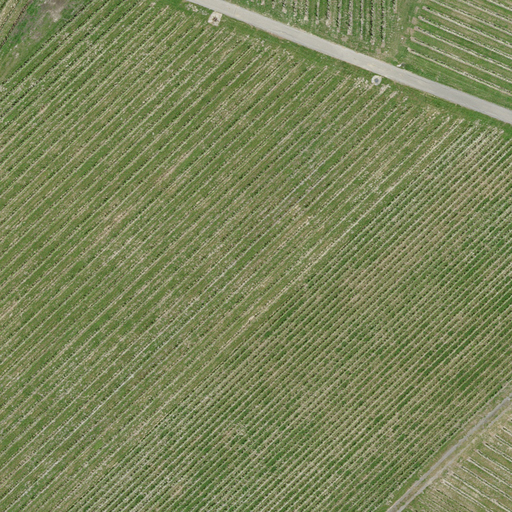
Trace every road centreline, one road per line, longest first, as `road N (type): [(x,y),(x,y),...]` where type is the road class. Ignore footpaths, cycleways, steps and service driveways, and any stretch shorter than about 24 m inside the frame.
road 1 (track): [(203,0),(511,117)]
road 2 (track): [(511,401),(394,511)]
